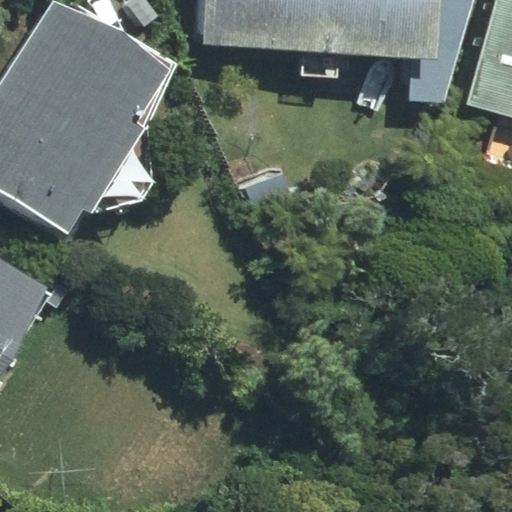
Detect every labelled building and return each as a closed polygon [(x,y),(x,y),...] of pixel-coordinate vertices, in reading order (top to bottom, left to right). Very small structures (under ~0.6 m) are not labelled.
[(206,0),(204,42),(411,53),(435,54),(437,0),(206,0)] [(472,0),(437,0),(435,54),(411,53),(409,99),(443,101),(472,0)] [(511,0),(497,0),(468,103),(511,115),(511,0)] [(175,63),(54,1),(0,85),(0,194),(68,233),(84,208),(93,212),(141,201),(152,180),(148,125),(175,63)] [(0,371),(50,288),(0,258),(0,371)]
